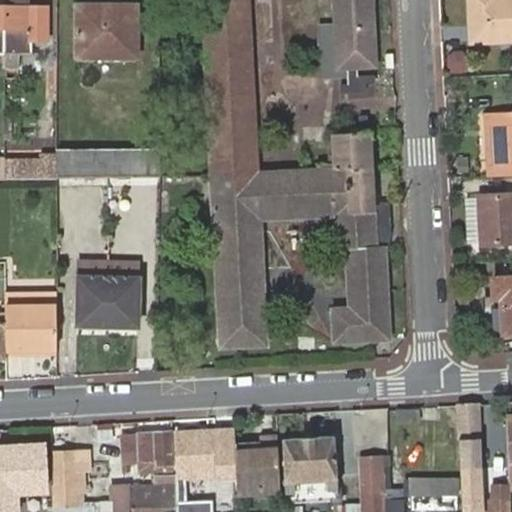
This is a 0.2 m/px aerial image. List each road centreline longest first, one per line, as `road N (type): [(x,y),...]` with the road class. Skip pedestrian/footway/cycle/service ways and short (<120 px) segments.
road 1 (residential): [(437,380),(0,404)]
road 2 (residential): [(437,380),(416,0)]
